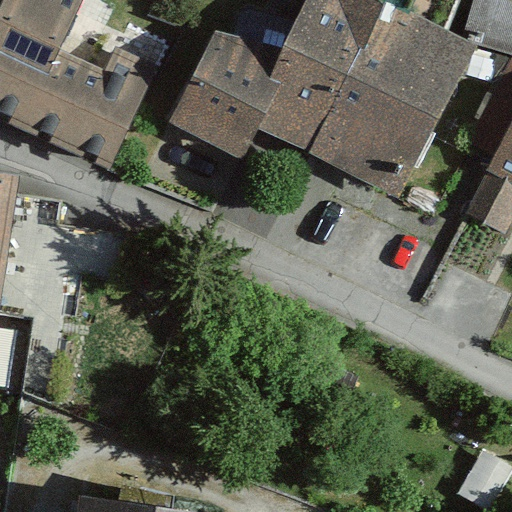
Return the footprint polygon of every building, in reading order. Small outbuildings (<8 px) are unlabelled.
[(77,0),(0,0),(0,123),(102,172),(149,74),(109,55),(100,75),(52,52),(77,0)] [(463,47),(396,13),(365,0),(298,0),(269,58),(209,32),(164,123),(233,161),(247,134),(389,204),(463,47)] [(365,0),(396,13),(402,0),(365,0)] [(511,0),(497,0),(495,5),(473,0),(462,39),(511,55),(511,0)] [(511,116),(463,221),(501,239),(511,215),(511,116)] [(0,321),(0,382),(14,385),(23,326),(0,321)] [(164,511),(70,499),(68,511),(164,511)]
